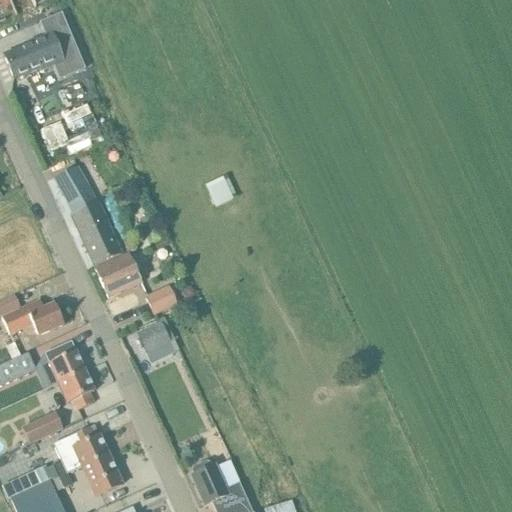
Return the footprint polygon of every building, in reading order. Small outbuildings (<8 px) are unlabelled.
[(49,0),(0,0),(0,23),(35,9),(34,6),(49,0)] [(18,49),(3,55),(13,81),(29,75),(39,70),(39,71),(54,65),(64,61),(53,34),(40,40),(28,44),(28,45),(18,49)] [(98,205),(77,167),(53,179),(73,215),(69,217),(93,269),(122,254),(98,204),(98,205)] [(215,207),(238,198),(227,175),(205,185),(215,207)] [(128,254),(95,269),(108,298),(141,283),(128,254)] [(168,288),(144,298),(152,316),(176,306),(168,288)] [(0,318),(20,310),(14,297),(0,302),(0,318)] [(20,310),(0,318),(8,336),(32,325),(37,337),(62,326),(52,304),(40,310),(37,302),(23,308),(20,310)] [(161,323),(136,335),(146,355),(170,343),(161,323)] [(56,383),(84,370),(71,341),(43,354),(56,383)] [(0,387),(34,371),(26,354),(0,366),(0,387)] [(93,404),(88,395),(94,392),(84,370),(56,383),(66,405),(71,403),(75,412),(93,404)] [(54,414),(20,430),(28,446),(62,431),(54,414)] [(31,474),(28,475),(34,490),(67,475),(81,468),(108,456),(98,435),(93,437),(89,428),(52,445),(60,464),(46,470),(45,467),(31,474)] [(108,456),(81,468),(94,497),(121,485),(108,456)] [(249,511),(238,485),(225,491),(214,467),(211,468),(208,461),(190,469),(193,476),(190,477),(204,507),(212,503),(215,511),(249,511)] [(34,490),(10,501),(15,511),(61,511),(53,494),(72,486),(67,475),(34,490)] [(278,511),(278,506),(277,506),(270,488),(257,493),(263,511),(278,511)] [(278,506),(278,511),(294,511),(291,502),(278,506)]
